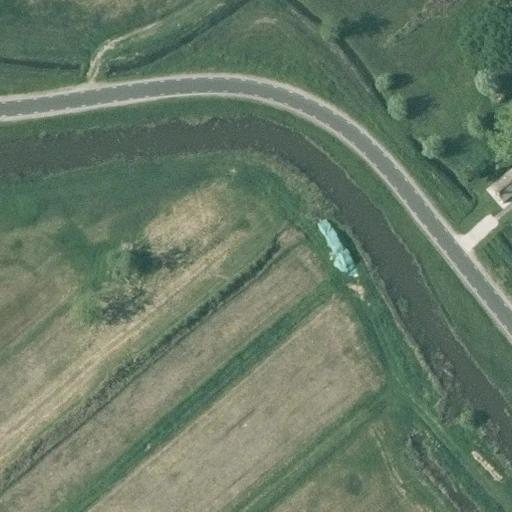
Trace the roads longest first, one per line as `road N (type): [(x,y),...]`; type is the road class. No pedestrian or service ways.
road 1 (tertiary): [(511,326),(369,152),(279,98),(212,87),(0,111)]
road 2 (track): [(79,102),(95,61),(114,43),(203,0)]
